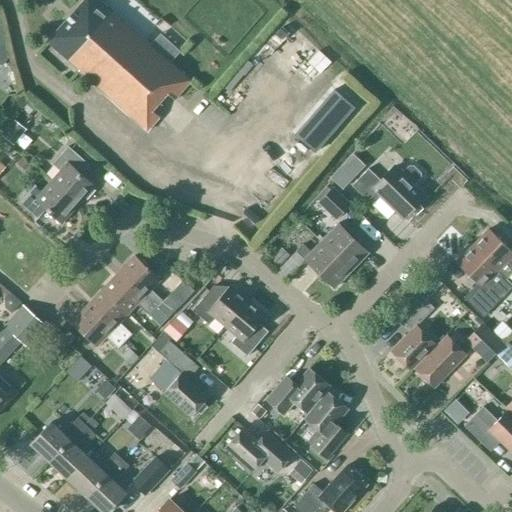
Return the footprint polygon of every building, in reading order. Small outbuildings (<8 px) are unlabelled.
[(106,8),(97,0),(84,0),(47,43),(146,132),(159,118),(152,111),(167,94),(174,101),(190,81),(169,63),(180,52),(160,34),(150,45),(122,21),(120,24),(104,10),(106,8)] [(334,88),(295,134),(315,151),(354,105),(334,88)] [(49,118),(55,105),(42,98),(34,114),(29,112),(19,132),(30,137),(41,114),(49,118)] [(0,140),(0,167),(3,171),(17,159),(1,140),(0,140)] [(51,181),(78,205),(94,187),(81,175),(89,166),(68,147),(53,164),(60,171),(51,181)] [(124,161),(118,169),(132,180),(138,172),(124,161)] [(380,181),(368,169),(352,186),(372,205),(381,196),(401,216),(421,194),(413,186),(421,178),(421,173),(413,165),(408,166),(400,174),(393,167),(380,181)] [(331,177),(342,188),(352,177),(341,166),(331,177)] [(61,223),(78,205),(51,181),(42,192),(34,185),(19,203),(37,219),(45,209),(61,223)] [(351,204),(332,187),(317,203),(335,220),(351,204)] [(260,190),(246,205),(264,222),(278,207),(260,190)] [(321,242),(351,271),(368,253),(338,224),(321,242)] [(488,229),(472,246),(498,271),(507,279),(511,273),(511,247),(510,250),(488,229)] [(351,271),(321,242),(311,252),(303,245),(296,252),(334,289),(351,271)] [(472,246),(456,263),(477,283),(462,298),(482,317),(504,295),(511,286),(511,284),(507,279),(498,271),(472,246)] [(134,256),(118,273),(156,309),(163,302),(151,290),(160,280),(134,256)] [(149,316),(156,309),(118,273),(102,289),(128,314),(137,305),(149,316)] [(401,306),(407,312),(422,297),(424,299),(440,283),(432,275),(401,306)] [(225,327),(248,300),(230,285),(223,294),(213,286),(192,311),(208,324),(214,318),(225,327)] [(128,314),(102,289),(87,306),(125,342),(132,335),(119,323),(128,314)] [(391,352),(410,370),(435,344),(417,326),(434,309),(424,299),(422,297),(407,312),(400,319),(411,331),(391,352)] [(511,298),(511,297),(499,308),(509,318),(511,315),(511,298)] [(248,300),(225,327),(236,337),(230,343),(247,357),(268,332),(258,324),(266,315),(248,300)] [(44,325),(41,322),(23,306),(4,327),(20,341),(25,346),(44,325)] [(125,342),(87,306),(70,323),(96,347),(105,338),(118,349),(125,342)] [(465,341),(487,362),(503,345),(482,324),(465,341)] [(0,362),(20,341),(4,327),(0,331),(0,362)] [(415,369),(434,388),(466,354),(447,336),(415,369)] [(164,393),(191,417),(208,397),(188,379),(199,368),(169,341),(159,353),(182,373),(164,393)] [(329,386),(309,369),(295,385),(285,376),(266,400),(283,415),(294,403),(306,413),(329,386)] [(0,411),(17,393),(0,376),(0,411)] [(139,416),(148,408),(147,407),(150,405),(134,387),(123,398),(139,416)] [(348,409),(327,392),(304,419),(324,436),(314,449),(326,459),(342,441),(330,430),(348,409)] [(114,410),(122,402),(114,395),(107,404),(114,410)] [(511,453),(511,416),(506,411),(490,429),(475,414),(463,426),(484,446),(494,436),(511,453)] [(49,462),(84,425),(77,419),(68,428),(70,430),(65,436),(51,422),(30,444),(49,462)] [(67,480),(88,458),(75,445),(80,440),(82,442),(91,432),(84,425),(49,462),(67,480)] [(243,428),(225,448),(252,471),(262,461),(276,474),(292,456),(266,432),(258,441),(243,428)] [(86,497),(121,460),(114,453),(105,463),(107,465),(102,471),(88,458),(67,480),(86,497)] [(155,456),(131,482),(145,495),(169,469),(155,456)] [(121,460),(86,497),(101,511),(107,511),(125,493),(112,480),(117,474),(119,476),(128,466),(121,460)] [(196,472),(187,463),(171,481),(180,489),(196,472)] [(322,492),(313,484),(293,507),(299,511),(323,511),(329,506),(335,511),(342,511),(367,485),(346,466),(322,492)] [(180,511),(169,501),(157,511),(180,511)]
